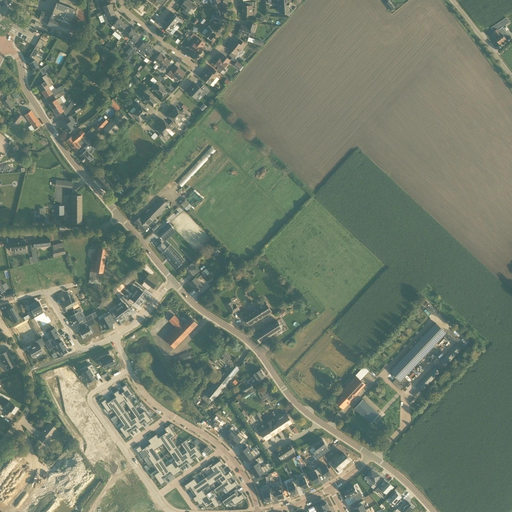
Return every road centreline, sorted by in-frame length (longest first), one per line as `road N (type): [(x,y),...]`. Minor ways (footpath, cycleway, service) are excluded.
road 1 (tertiary): [(370,454),(302,409),(247,341),(171,280)]
road 2 (tertiary): [(119,216),(35,108),(5,44)]
road 3 (unclassified): [(119,216),(93,228),(0,232)]
